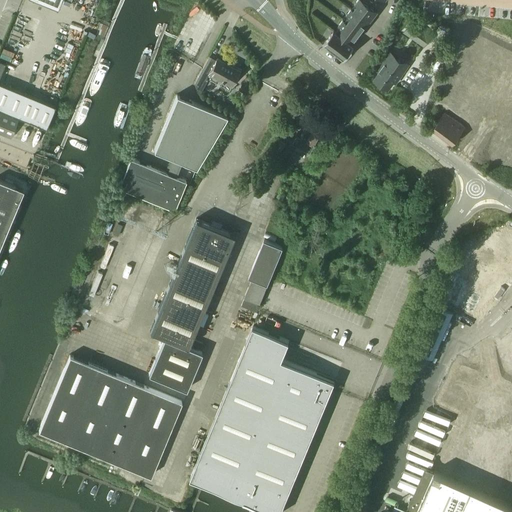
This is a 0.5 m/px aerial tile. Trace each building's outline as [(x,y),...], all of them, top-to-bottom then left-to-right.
[(333,30),(323,44),(343,59),(354,46),(354,45),(353,44),(358,38),(357,37),(363,28),(364,29),(365,27),(369,22),(368,21),(371,17),(372,18),(378,11),(377,10),(363,0),(357,0),(355,4),(357,5),(353,10),(351,8),(346,15),(350,18),(347,23),(343,20),(338,26),(342,29),(339,34),(333,30)] [(411,22),(408,27),(413,31),(410,36),(424,45),(431,35),(411,22)] [(379,71),(374,79),(388,89),(393,81),(405,64),(391,54),(386,62),(383,61),(383,60),(377,70),(379,71)] [(209,56),(194,83),(197,93),(198,93),(199,91),(209,72),(231,84),(239,71),(240,69),(218,56),(217,58),(216,60),(209,56)] [(0,75),(0,82),(9,86),(15,71),(4,67),(0,75)] [(0,108),(46,127),(55,105),(9,86),(0,82),(0,108)] [(227,115),(176,94),(154,150),(173,158),(167,173),(130,157),(118,186),(174,209),(186,180),(176,176),(182,162),(196,167),(227,115)] [(0,132),(10,136),(18,117),(0,110),(0,132)] [(444,112),(431,130),(452,145),(464,127),(444,112)] [(290,123),(283,136),(310,150),(314,143),(319,142),(321,138),(319,134),(323,126),(315,121),(309,118),(304,128),(301,127),(300,128),(290,123)] [(0,244),(23,190),(0,180),(0,244)] [(164,336),(148,373),(186,389),(201,352),(188,346),(234,234),(219,228),(221,224),(212,220),(210,224),(196,218),(150,330),(164,336)] [(283,247),(264,240),(248,277),(267,285),(283,247)] [(465,245),(459,260),(474,266),(492,274),(498,259),(480,251),(465,245)] [(267,286),(251,280),(244,296),(260,303),(267,286)] [(431,402),(467,319),(438,307),(402,389),(431,402)] [(246,344),(191,478),(192,478),(196,480),(244,499),(244,500),(267,509),(273,511),(274,511),(280,511),(295,477),(296,476),(335,381),(331,379),(302,367),(282,359),(289,341),(253,326),(246,344)] [(200,348),(202,343),(195,340),(192,345),(200,348)] [(181,401),(69,355),(38,429),(150,476),(181,401)] [(511,511),(511,504),(434,470),(422,498),(419,497),(417,497),(415,497),(414,497),(412,498),(411,499),(410,501),(405,511),(511,511)]
